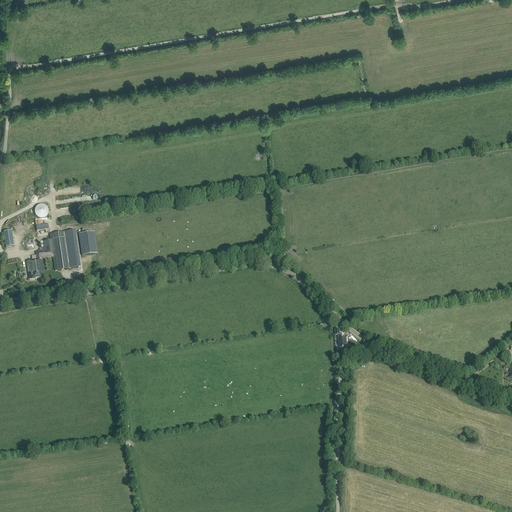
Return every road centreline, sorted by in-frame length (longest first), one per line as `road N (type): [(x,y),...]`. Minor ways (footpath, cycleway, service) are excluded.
road 1 (unclassified): [(511,400),(379,349),(267,264),(0,308)]
road 2 (track): [(337,511),(339,368),(344,355),(371,344)]
